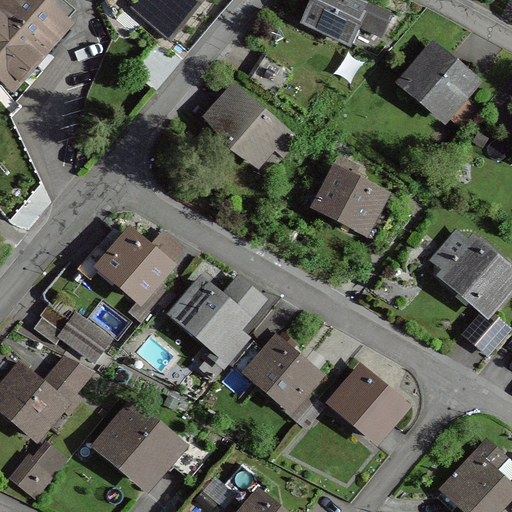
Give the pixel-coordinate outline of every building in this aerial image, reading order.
[(64,30),(48,16),(29,0),(9,0),(0,11),(0,73),(15,87),(64,30)] [(0,0),(0,11),(9,0),(29,0),(48,16),(62,0),(0,0)] [(126,0),(168,36),(199,0),(126,0)] [(350,44),(355,34),(365,39),(377,13),(349,0),(314,0),(304,21),(350,44)] [(406,84),(444,116),(472,83),(434,51),(406,84)] [(266,55),(250,80),(275,96),(291,72),(266,55)] [(251,156),(259,163),(285,134),(242,97),(233,108),(230,106),(214,125),(222,131),(220,133),(227,140),(226,142),(241,154),(242,152),(250,158),(251,156)] [(370,212),(374,213),(382,198),(358,186),(361,180),(354,176),(358,168),(339,158),(331,173),(336,175),(320,206),(362,228),(370,212)] [(177,292),(171,287),(172,286),(161,276),(168,268),(129,235),(124,240),(113,231),(100,246),(112,256),(102,267),(140,300),(130,312),(141,322),(161,299),(166,304),(177,292)] [(447,272),(444,276),(485,311),(488,314),(511,285),(511,276),(492,259),(497,253),(481,239),(476,245),(473,243),(471,245),(459,235),(435,262),(447,272)] [(225,367),(245,342),(234,333),(245,319),(202,283),(175,315),(218,350),(213,357),(225,367)] [(62,337),(94,360),(109,340),(76,317),(72,323),(48,305),(40,317),(42,318),(33,329),(55,345),(62,337)] [(488,353),(508,330),(488,314),(485,311),(465,334),(488,353)] [(250,347),(233,367),(248,379),(252,374),(291,406),(286,412),(298,423),(317,401),(305,391),(316,378),(276,344),(264,358),(250,347)] [(68,414),(79,400),(72,394),(90,372),(65,359),(42,387),(24,372),(30,365),(8,347),(4,353),(0,351),(0,350),(0,376),(1,375),(13,384),(9,388),(5,385),(0,391),(0,408),(36,438),(61,409),(68,414)] [(339,408),(377,440),(404,409),(360,371),(345,389),(351,394),(339,408)] [(213,450),(192,433),(180,448),(132,408),(101,445),(149,485),(172,458),(192,475),(213,450)] [(445,490),(468,511),(497,511),(511,496),(511,491),(490,470),(502,458),(487,444),(466,467),(445,490)] [(30,492),(30,491),(36,495),(66,459),(50,446),(46,451),(42,448),(31,460),(30,459),(14,480),(30,492)] [(245,511),(277,511),(259,497),(267,487),(252,475),(254,473),(243,464),(225,485),(251,506),(245,511)]
